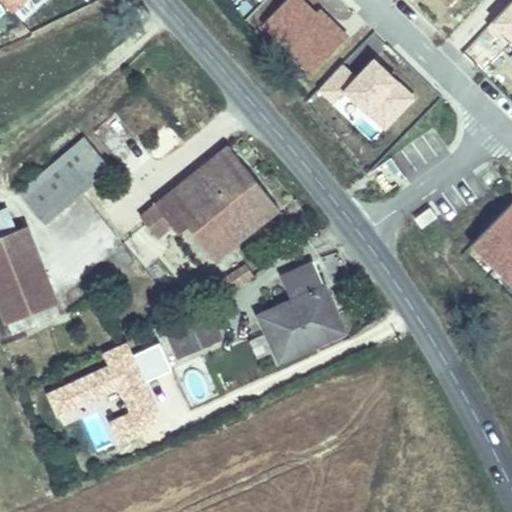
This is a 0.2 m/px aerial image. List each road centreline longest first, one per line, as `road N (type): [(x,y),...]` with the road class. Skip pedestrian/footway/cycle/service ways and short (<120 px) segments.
road 1 (tertiary): [(364,237),(161,0)]
road 2 (tertiary): [(511,491),(453,376),(364,237)]
road 3 (residential): [(373,0),(500,125)]
road 4 (residential): [(500,125),(364,237)]
